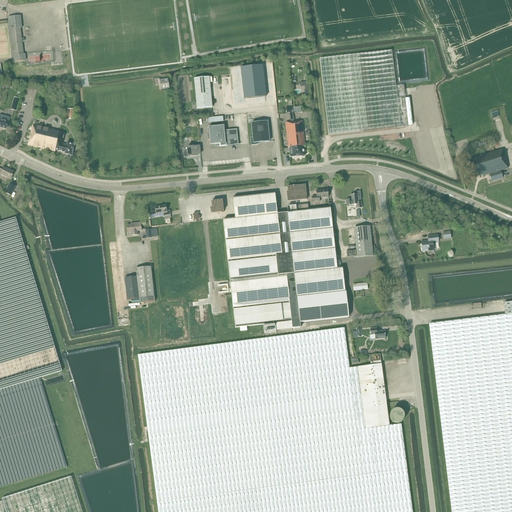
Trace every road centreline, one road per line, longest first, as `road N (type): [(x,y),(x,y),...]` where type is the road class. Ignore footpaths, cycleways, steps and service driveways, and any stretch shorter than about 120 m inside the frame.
road 1 (secondary): [(376,168),(103,188),(0,151)]
road 2 (unclassified): [(433,511),(404,279),(383,203)]
road 3 (secondary): [(511,219),(387,170)]
